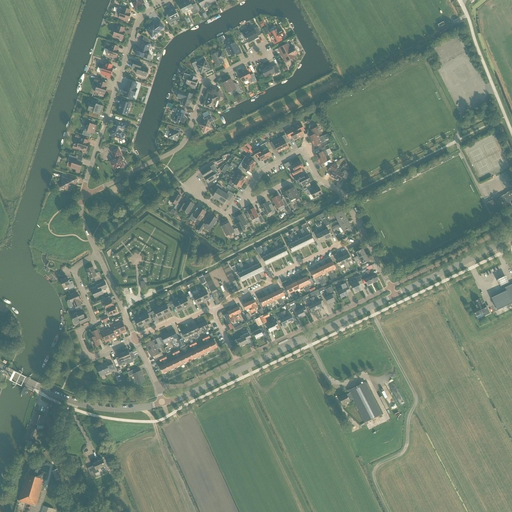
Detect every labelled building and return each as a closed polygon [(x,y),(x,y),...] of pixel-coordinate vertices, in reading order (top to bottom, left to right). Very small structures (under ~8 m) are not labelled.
[(196,3),(195,4),(192,6),(189,1),(179,6),(183,13),(191,9),(193,14),(195,13),(196,15),(200,13),(198,11),(200,10),(196,3)] [(166,17),(169,24),(180,18),(174,7),(174,8),(167,12),(166,11),(168,15),(167,16),(166,17)] [(130,10),(123,8),(123,9),(117,8),(116,12),(120,14),(119,18),(124,20),(124,23),(127,24),(130,15),(129,15),(130,10)] [(157,24),(157,25),(156,26),(154,24),(146,30),(150,35),(152,38),(155,36),(154,36),(160,32),(160,31),(164,27),(160,22),(157,24)] [(116,31),(115,31),(113,37),(119,38),(118,41),(122,42),(124,34),(123,33),(124,28),(118,26),(116,31)] [(245,36),(249,43),(255,40),(259,38),(258,36),(261,34),(258,27),(254,29),(254,30),(250,33),(249,30),(242,33),(244,37),(245,36)] [(278,33),(276,30),(269,34),(275,44),(282,40),(281,38),(285,35),(283,30),(278,33)] [(221,44),(226,41),(223,36),(218,38),(221,44)] [(141,47),(141,48),(139,48),(136,55),(144,58),(144,59),(143,59),(151,62),(151,61),(150,61),(152,56),(148,55),(149,51),(148,51),(150,44),(149,43),(150,41),(144,37),(141,47)] [(241,53),(239,47),(238,48),(235,42),(227,47),(227,48),(225,49),(229,56),(231,55),(231,56),(236,54),(236,56),(241,53)] [(105,48),(109,50),(107,55),(113,57),(112,60),(115,61),(118,53),(117,52),(118,47),(107,43),(105,48)] [(279,48),(282,54),(281,54),(286,62),(295,58),(294,56),(297,54),(297,53),(297,52),(297,51),(296,50),(296,49),(295,49),(294,48),(290,50),(287,44),(279,48)] [(212,55),(217,67),(221,65),(224,63),(222,59),(225,58),(222,52),(220,54),(219,52),(212,55)] [(197,64),(196,62),(192,64),(195,70),(198,68),(201,74),(210,69),(205,60),(197,64)] [(132,68),(138,69),(136,74),(146,77),(148,69),(141,67),(142,63),(134,61),(132,68)] [(110,79),(112,71),(111,70),(112,65),(106,63),(106,65),(100,63),(98,68),(102,69),(101,73),(107,75),(106,78),(110,79)] [(275,73),(275,74),(279,72),(276,65),(272,67),(271,65),(262,70),(264,74),(263,74),(264,74),(264,75),(264,76),(264,77),(266,78),(267,78),(268,77),(269,76),(275,73)] [(257,80),(253,74),(250,75),(248,71),(239,75),(242,82),(244,81),(244,82),(245,82),(247,81),(248,80),(247,79),(249,79),(251,83),(257,80)] [(197,82),(196,81),(197,78),(185,74),(183,79),(187,80),(186,84),(192,86),(191,89),(195,90),(197,82)] [(93,85),(97,86),(95,92),(99,93),(98,96),(104,97),(106,89),(105,89),(106,83),(95,79),(93,85)] [(223,83),(228,93),(236,89),(238,94),(242,92),(238,84),(235,86),(231,79),(223,83)] [(137,89),(135,89),(137,83),(129,81),(126,90),(124,89),(122,94),(125,94),(124,96),(132,99),(133,95),(135,95),(137,89)] [(219,100),(224,98),(219,89),(215,91),(216,94),(215,96),(210,94),(210,95),(209,95),(209,97),(209,98),(207,103),(206,103),(206,105),(206,106),(211,108),(214,110),(215,107),(217,98),(219,97),(220,100),(219,100)] [(177,98),(184,100),(182,104),(189,107),(191,101),(193,94),(186,92),(179,90),(177,98)] [(98,105),(99,102),(97,101),(92,99),(88,111),(90,111),(89,115),(99,119),(99,118),(98,118),(99,115),(100,115),(100,114),(102,107),(103,107),(103,106),(98,105)] [(122,101),(121,106),(120,105),(119,108),(120,108),(118,113),(127,115),(131,104),(122,101)] [(186,118),(183,117),(184,115),(185,112),(186,112),(186,111),(173,107),(172,111),(176,112),(175,115),(175,116),(173,121),(173,122),(179,123),(180,122),(184,123),(186,118)] [(203,118),(205,121),(204,123),(200,125),(203,131),(202,131),(204,134),(206,132),(212,129),(209,123),(214,121),(210,114),(203,118)] [(93,124),(92,123),(93,121),(86,119),(83,126),(85,126),(86,128),(85,131),(84,131),(83,134),(82,134),(82,135),(90,137),(91,133),(94,134),(94,133),(96,126),(97,126),(93,124)] [(124,132),(125,132),(127,124),(115,120),(113,127),(113,126),(112,129),(111,133),(112,133),(111,133),(111,134),(111,135),(111,136),(112,136),(113,136),(121,139),(124,132)] [(299,138),(304,136),(302,132),(304,130),(301,123),(296,126),(298,129),(295,130),(299,138)] [(179,132),(174,131),(175,127),(168,125),(166,129),(171,131),(168,138),(177,141),(179,132)] [(295,130),(293,127),(289,130),(289,129),(285,131),(288,136),(291,135),(294,141),(299,138),(295,130)] [(312,142),(320,138),(318,135),(321,133),(318,127),(313,129),(315,134),(309,137),(312,142)] [(285,135),(281,137),(278,139),(283,150),(288,147),(285,142),(288,140),(285,135)] [(323,136),(320,138),(312,142),(314,147),(320,144),(321,146),(327,144),(325,140),(323,136)] [(80,143),(79,142),(78,144),(76,143),(74,144),(72,149),(76,151),(77,148),(83,150),(82,152),(86,154),(88,145),(87,145),(88,140),(81,138),(80,143)] [(278,139),(270,143),(273,148),(275,147),(279,153),(283,150),(278,139)] [(271,149),(268,144),(261,148),(262,151),(267,159),(272,156),(269,150),(271,149)] [(325,156),(329,155),(325,147),(319,150),(321,153),(315,156),(317,160),(325,156)] [(115,158),(114,159),(110,161),(115,170),(120,168),(120,169),(123,167),(123,166),(124,166),(122,161),(124,160),(118,148),(112,152),(115,158)] [(262,151),(260,152),(258,149),(253,151),(256,157),(259,155),(262,161),(267,159),(262,151)] [(243,161),(246,163),(253,168),(256,163),(251,159),(252,157),(247,154),(243,161)] [(82,161),(83,157),(76,155),(76,157),(70,155),(68,160),(72,162),(71,167),(76,169),(76,172),(79,173),(82,165),(81,164),(82,161)] [(226,158),(224,155),(221,156),(222,157),(216,160),(217,163),(224,160),(223,160),(226,158)] [(330,158),(327,159),(325,156),(317,160),(320,165),(326,162),(327,165),(332,162),(330,158)] [(250,172),(253,168),(246,163),(243,161),(238,168),(243,171),(245,169),(250,172)] [(298,171),(304,167),(300,161),(298,162),(295,164),(292,166),(294,170),(291,171),(294,176),(299,173),(298,171)] [(213,172),(217,170),(214,164),(210,167),(201,172),(204,178),(213,172)] [(332,178),(335,179),(340,171),(337,170),(338,166),(334,164),(332,165),(328,170),(332,173),(330,176),(333,178),(332,178)] [(235,173),(237,176),(236,178),(243,183),(246,178),(241,175),(242,172),(237,169),(235,173)] [(340,171),(335,179),(337,181),(340,182),(342,178),(346,180),(350,173),(345,170),(342,173),(340,171)] [(215,175),(213,172),(204,178),(208,183),(217,178),(216,177),(219,176),(217,173),(215,175)] [(302,178),(300,175),(295,178),(297,183),(300,182),(302,186),(311,181),(308,175),(302,178)] [(70,177),(69,180),(63,178),(60,188),(70,191),(72,185),(75,186),(77,179),(70,177)] [(243,183),(236,178),(234,181),(231,180),(228,184),(233,187),(235,184),(240,188),(243,183)] [(224,192),(220,190),(222,187),(217,184),(214,189),(217,191),(213,197),(218,200),(224,192)] [(322,194),(319,187),(313,191),(312,188),(305,191),(306,194),(308,193),(311,200),(322,194)] [(286,192),(290,201),(296,198),(297,200),(300,198),(294,188),(286,192)] [(501,198),(496,201),(494,200),(488,203),(487,205),(489,210),(492,211),(494,215),(511,206),(511,205),(510,201),(511,199),(511,190),(500,197),(501,198)] [(229,191),(227,194),(224,192),(218,200),(224,204),(227,198),(230,200),(234,194),(229,191)] [(170,213),(173,215),(177,210),(180,205),(177,203),(181,197),(182,197),(175,193),(170,201),(176,205),(173,210),(172,209),(170,213)] [(273,198),(278,208),(279,210),(281,211),(285,209),(285,207),(288,205),(284,199),(281,200),(280,198),(279,195),(273,198)] [(188,200),(188,201),(186,204),(182,202),(177,210),(181,212),(182,210),(188,213),(191,209),(192,208),(193,207),(193,206),(194,204),(188,200)] [(261,206),(265,215),(271,212),(272,214),(275,212),(272,206),(269,208),(267,202),(261,206)] [(195,215),(193,213),(189,219),(195,222),(197,219),(200,221),(202,218),(203,218),(204,216),(204,215),(203,215),(206,211),(200,208),(195,215)] [(264,221),(260,213),(257,214),(254,208),(248,211),(252,220),(258,217),(261,223),(264,221)] [(337,220),(346,216),(343,210),(335,215),(334,213),(330,214),(332,219),(334,218),(334,217),(335,216),(337,220)] [(237,226),(241,234),(244,232),(243,230),(245,229),(243,226),(247,224),(242,214),(236,217),(240,225),(237,226)] [(217,219),(218,219),(211,215),(207,223),(206,223),(204,227),(210,230),(212,227),(213,227),(212,227),(213,225),(214,226),(216,225),(217,223),(217,221),(216,221),(217,219)] [(340,226),(349,222),(346,216),(337,220),(340,225),(338,226),(338,225),(332,228),(333,230),(340,226)] [(227,224),(227,223),(226,223),(224,224),(223,225),(224,225),(222,226),(224,230),(227,236),(234,232),(236,235),(239,234),(236,228),(233,230),(232,228),(231,227),(229,223),(229,222),(227,224)] [(349,222),(340,226),(333,230),(334,232),(340,229),(339,228),(341,227),(343,232),(347,230),(348,231),(349,231),(351,230),(351,229),(351,228),(352,228),(349,222)] [(196,232),(199,234),(200,232),(205,224),(202,223),(198,230),(196,232)] [(326,240),(332,237),(328,229),(323,231),(323,229),(321,225),(319,226),(326,240)] [(316,234),(320,243),(326,240),(319,226),(317,227),(319,231),(320,231),(321,232),(316,234)] [(291,234),(290,235),(293,241),(291,242),(292,244),(289,245),(293,252),(298,249),(291,234)] [(291,234),(298,249),(303,247),(300,240),(297,241),(296,239),(295,240),(292,234),(291,234)] [(309,244),(314,241),(311,235),(305,237),(309,244)] [(303,247),(309,244),(305,237),(300,240),(303,247)] [(281,247),(279,247),(276,241),(275,242),(282,257),(288,254),(285,247),(282,249),(281,247)] [(277,248),(276,249),(277,251),(274,253),(277,259),(282,257),(275,242),(274,242),(277,248)] [(263,258),(264,260),(266,265),(272,262),(264,247),(263,248),(266,254),(265,254),(266,256),(263,258)] [(270,252),(268,253),(266,247),(264,247),(272,262),(277,259),(274,253),(271,254),(270,252)] [(353,258),(354,260),(366,255),(363,249),(356,252),(358,256),(353,258)] [(352,261),(349,254),(343,257),(348,268),(351,267),(348,262),(352,261)] [(354,260),(356,263),(360,260),(362,264),(369,260),(366,255),(354,260)] [(343,257),(337,259),(340,266),(344,265),(346,269),(348,268),(343,257)] [(253,276),(258,273),(251,258),(250,259),(253,265),(251,266),(252,268),(249,269),(253,276)] [(258,273),(263,270),(260,264),(257,265),(256,263),(255,264),(252,258),(251,258),(258,273)] [(327,264),(330,271),(336,268),(333,261),(327,264)] [(240,264),(247,278),(253,276),(249,269),(247,270),(246,268),(244,269),(241,263),(240,264)] [(242,281),(247,278),(240,264),(239,264),(242,270),(241,271),(242,273),(239,274),(242,281)] [(325,273),(328,272),(332,280),(336,278),(334,272),(332,273),(330,271),(327,264),(322,267),(325,273)] [(99,272),(96,273),(93,267),(86,270),(90,278),(94,277),(96,281),(102,279),(99,272)] [(322,267),(316,269),(319,276),(320,276),(323,284),(326,283),(322,275),(325,273),(322,267)] [(320,276),(319,276),(316,269),(311,272),(314,279),(317,277),(321,285),(323,284),(320,276)] [(376,274),(370,277),(373,283),(379,280),(376,274)] [(311,283),(308,276),(302,279),(308,291),(310,290),(307,285),(311,283)] [(359,276),(355,278),(357,282),(352,285),(355,292),(355,291),(356,293),(359,291),(359,290),(361,288),(359,285),(363,283),(359,276)] [(72,281),(69,282),(67,277),(60,279),(64,289),(68,287),(69,290),(75,287),(72,281)] [(370,277),(365,279),(368,285),(373,283),(370,277)] [(300,288),(303,287),(306,292),(308,291),(302,279),(297,282),(300,288)] [(105,282),(97,286),(99,289),(94,291),(93,291),(92,292),(92,293),(93,293),(95,297),(103,294),(102,290),(107,287),(105,282)] [(300,288),(297,282),(291,284),(295,291),(300,288)] [(346,282),(343,284),(345,288),(338,291),(341,298),(342,298),(343,299),(346,297),(345,296),(348,295),(347,292),(350,290),(346,282)] [(291,284),(286,287),(289,294),(295,291),(291,284)] [(503,292),(491,298),(497,310),(511,302),(511,284),(502,289),(503,292)] [(326,289),(329,294),(334,291),(331,285),(325,287),(326,289)] [(281,289),(276,292),(282,303),(284,302),(281,297),(285,296),(281,289)] [(210,299),(206,290),(200,293),(204,302),(210,299)] [(282,303),(276,292),(271,294),(274,301),(277,299),(279,304),(282,303)] [(79,300),(80,299),(77,293),(69,297),(70,300),(68,301),(68,302),(70,307),(74,306),(75,308),(75,307),(77,311),(82,308),(81,305),(79,300)] [(200,293),(193,296),(194,297),(191,298),(192,300),(195,299),(198,305),(204,302),(200,293)] [(334,293),(325,298),(328,304),(335,301),(334,298),(336,297),(334,293)] [(274,301),(271,294),(265,297),(271,309),(273,307),(271,304),(271,302),(274,301)] [(112,300),(111,300),(109,296),(102,299),(102,300),(103,299),(105,303),(103,303),(106,309),(114,306),(112,300)] [(186,297),(180,300),(184,309),(190,306),(187,300),(191,298),(190,296),(186,297)] [(265,297),(260,299),(263,306),(266,305),(267,306),(269,310),(271,309),(265,297)] [(314,297),(312,298),(317,309),(323,307),(320,301),(317,302),(316,299),(315,300),(314,297)] [(312,298),(310,299),(311,301),(310,302),(312,305),(309,306),(312,312),(317,309),(312,298)] [(258,307),(254,299),(249,302),(253,312),(256,311),(254,308),(258,307)] [(473,302),(476,308),(472,310),(476,317),(483,313),(484,316),(490,313),(487,307),(484,308),(480,299),(473,302)] [(184,309),(180,300),(173,303),(174,303),(171,305),(172,307),(175,306),(178,312),(184,309)] [(249,302),(243,305),(246,310),(249,309),(251,313),(253,312),(249,302)] [(171,305),(170,303),(167,305),(166,304),(160,307),(164,316),(171,313),(168,307),(171,305)] [(115,306),(107,310),(109,316),(118,312),(115,306)] [(160,307),(154,310),(154,311),(151,312),(152,314),(155,313),(158,319),(164,316),(160,307)] [(238,320),(240,319),(238,314),(241,312),(239,307),(233,309),(238,320)] [(296,311),(297,312),(299,318),(306,315),(305,313),(307,312),(305,307),(296,311)] [(238,320),(233,309),(227,312),(228,314),(224,316),(226,319),(228,323),(235,320),(236,323),(239,322),(238,320)] [(81,324),(89,321),(86,315),(84,316),(82,311),(74,315),(73,316),(74,318),(73,319),(73,320),(74,324),(76,324),(79,323),(78,323),(81,322),(81,324)] [(286,317),(285,315),(286,314),(285,311),(281,313),(283,316),(282,316),(283,318),(280,320),(283,326),(289,323),(286,317)] [(151,312),(148,314),(147,313),(141,316),(145,325),(152,322),(149,316),(152,314),(151,312)] [(294,321),(291,315),(286,317),(289,323),(294,321)] [(139,328),(145,325),(141,316),(135,319),(135,320),(132,321),(133,324),(136,322),(139,328)] [(122,320),(119,321),(120,323),(117,324),(121,334),(127,331),(122,320)] [(274,323),(267,326),(270,332),(277,329),(276,326),(278,325),(275,320),(273,321),(274,323)] [(114,325),(113,324),(111,325),(112,326),(116,336),(121,334),(117,324),(114,325)] [(200,332),(197,326),(196,324),(191,326),(197,338),(199,337),(197,333),(200,332)] [(204,334),(206,333),(202,324),(197,326),(200,332),(203,331),(204,334)] [(112,326),(110,327),(110,329),(107,330),(111,340),(117,338),(116,336),(112,326)] [(195,339),(197,338),(191,326),(187,329),(191,337),(193,335),(195,339)] [(262,328),(254,332),(257,339),(263,336),(262,333),(264,332),(262,328)] [(192,340),(191,337),(187,329),(181,331),(185,339),(188,338),(190,341),(192,340)] [(97,330),(91,332),(93,337),(90,339),(93,347),(100,345),(98,340),(101,339),(100,336),(97,330)] [(107,330),(104,332),(103,330),(101,331),(106,342),(111,340),(107,330)] [(178,338),(174,330),(168,333),(173,344),(175,343),(174,340),(178,338)] [(168,333),(161,336),(165,344),(170,342),(171,345),(173,344),(168,333)] [(241,346),(248,343),(246,339),(251,337),(249,333),(241,337),(241,338),(238,340),(237,339),(234,341),(236,345),(239,343),(241,346)] [(153,341),(145,344),(148,351),(160,345),(162,344),(159,338),(156,339),(158,344),(155,345),(153,341)] [(208,348),(209,347),(210,351),(218,347),(215,341),(206,345),(208,348)] [(160,345),(148,351),(151,357),(154,356),(159,353),(157,349),(161,347),(160,345)] [(210,351),(209,347),(208,348),(206,345),(199,349),(200,352),(199,352),(200,356),(210,351)] [(200,356),(199,352),(200,352),(199,349),(190,353),(193,359),(200,356)] [(123,352),(126,361),(132,358),(132,360),(135,358),(134,356),(133,354),(132,351),(129,352),(128,350),(123,352)] [(122,365),(121,363),(126,361),(123,352),(117,354),(119,357),(116,358),(119,366),(122,365)] [(192,360),(193,360),(193,359),(190,353),(184,355),(187,362),(188,362),(189,362),(192,360)] [(177,363),(179,362),(180,365),(187,362),(184,355),(176,360),(177,363)] [(170,366),(168,367),(170,370),(180,365),(179,362),(177,363),(176,360),(168,363),(170,366)] [(170,370),(168,367),(170,366),(168,363),(160,367),(163,374),(170,370)] [(113,364),(108,366),(107,365),(105,366),(105,364),(97,367),(101,376),(102,376),(101,375),(104,373),(105,375),(116,370),(113,364)] [(142,375),(143,375),(141,370),(137,372),(135,369),(128,372),(129,376),(134,374),(138,383),(145,380),(142,375)] [(398,406),(404,403),(392,381),(386,385),(398,406)] [(365,382),(348,391),(350,394),(347,395),(347,394),(339,398),(342,405),(350,401),(353,399),(365,423),(382,414),(365,382)] [(389,403),(387,404),(390,410),(396,407),(389,394),(386,396),(389,403)] [(38,425),(37,427),(43,429),(44,426),(41,425),(44,416),(36,414),(33,423),(38,425)] [(37,427),(37,429),(32,428),(29,437),(36,440),(39,430),(42,431),(43,429),(37,427)] [(103,459),(93,463),(95,467),(92,468),(91,467),(88,468),(91,474),(99,471),(98,469),(106,466),(103,459)] [(42,486),(44,479),(45,480),(47,473),(31,468),(29,474),(27,474),(18,501),(32,505),(32,504),(36,505),(42,486)]
